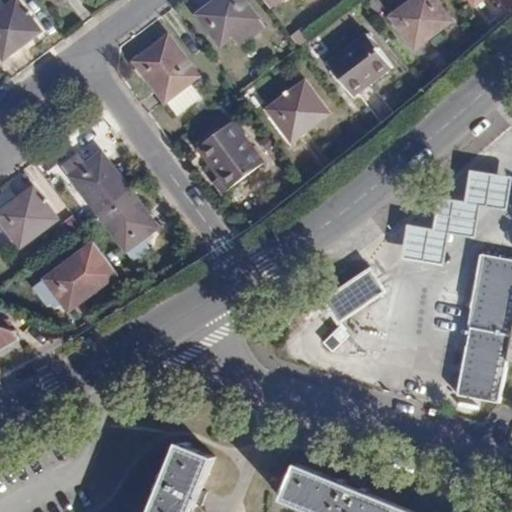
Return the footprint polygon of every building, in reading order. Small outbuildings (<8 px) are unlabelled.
[(13,0),(0,9),(0,60),(36,33),(13,0)] [(240,0),(211,0),(193,14),(217,46),(228,37),(235,47),(261,27),(240,0)] [(430,0),(416,0),(388,21),(412,53),(449,25),(430,0)] [(364,39),(329,66),(353,99),(388,72),(364,39)] [(167,42),(134,66),(164,106),(165,105),(176,119),(201,100),(190,86),(196,81),(167,42)] [(305,84),(267,112),(292,145),(329,116),(305,84)] [(236,135),(204,159),(233,199),(266,175),(236,135)] [(77,158),(61,169),(96,217),(127,192),(99,154),(83,166),(77,158)] [(29,189),(0,210),(0,228),(15,249),(53,222),(29,189)] [(155,230),(127,192),(96,217),(128,261),(144,250),(138,241),(155,230)] [(511,252),(484,247),(468,326),(471,327),(511,336),(511,252)] [(103,287),(79,255),(42,284),(64,315),(103,287)] [(388,292),(372,268),(324,300),(340,324),(388,292)] [(13,330),(0,325),(0,346),(16,337),(13,330)] [(351,335),(342,326),(324,343),(334,352),(351,335)] [(511,337),(511,336),(471,327),(459,395),(500,403),(511,337)] [(190,511),(213,456),(178,442),(150,511),(190,511)] [(416,511),(299,464),(285,499),(317,511),(416,511)]
